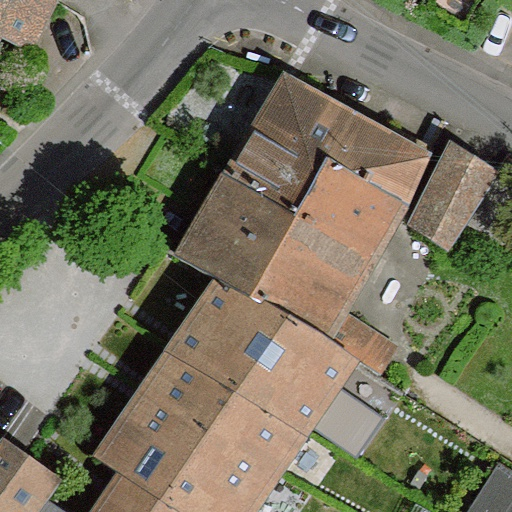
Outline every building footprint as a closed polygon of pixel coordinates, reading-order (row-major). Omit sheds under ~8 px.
[(0,0),(0,35),(21,48),(46,0),(0,0)] [(284,80),(222,178),(292,220),(324,163),(401,207),(425,159),(284,80)] [(492,175),(454,153),(409,229),(447,251),(492,175)] [(323,345),(401,207),(324,163),(292,220),(247,300),(323,345)] [(292,220),(222,178),(176,257),(216,282),(247,300),(292,220)] [(216,282),(169,356),(296,436),(303,441),(313,426),(355,364),(323,345),(247,300),(216,282)] [(98,463),(116,474),(172,511),(246,511),(296,436),(169,356),(98,463)] [(511,511),(511,464),(355,364),(313,426),(443,511),(511,511)] [(50,485),(0,449),(0,511),(31,511),(39,501),(50,485)] [(172,511),(116,474),(91,511),(172,511)] [(57,511),(39,501),(31,511),(57,511)]
